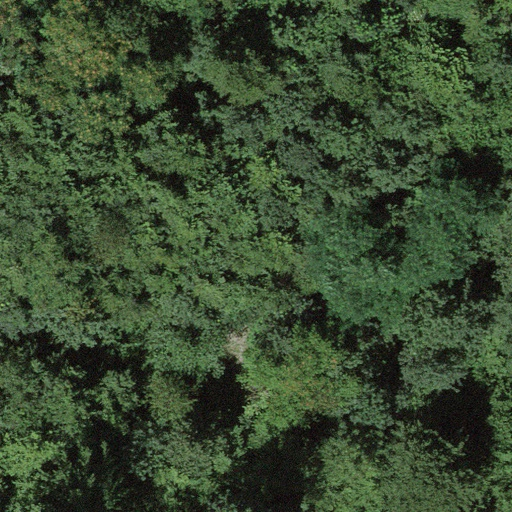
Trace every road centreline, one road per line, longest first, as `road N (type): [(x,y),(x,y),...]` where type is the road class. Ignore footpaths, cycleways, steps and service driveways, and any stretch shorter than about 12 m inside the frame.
road 1 (track): [(511,262),(247,303),(0,311)]
road 2 (track): [(511,433),(298,411),(255,394),(243,361),(247,303)]
